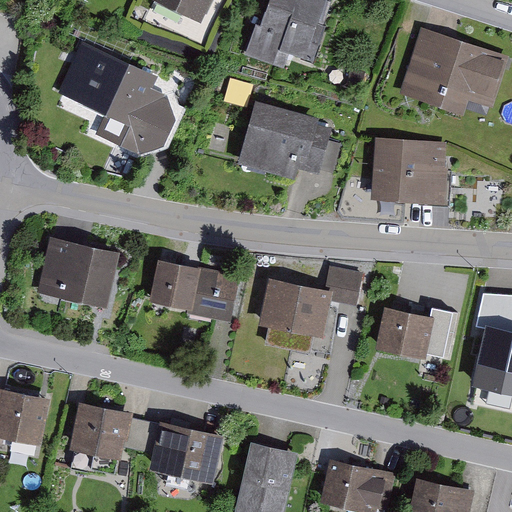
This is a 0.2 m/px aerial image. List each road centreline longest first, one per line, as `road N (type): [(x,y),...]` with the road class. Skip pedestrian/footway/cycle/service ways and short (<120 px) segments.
road 1 (residential): [(511,462),(0,345)]
road 2 (residential): [(0,184),(262,231),(511,247)]
